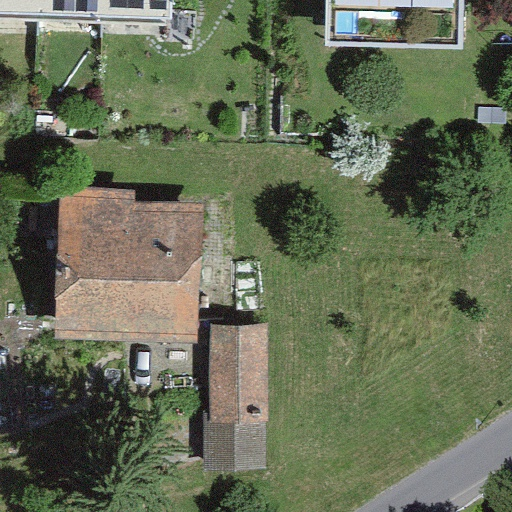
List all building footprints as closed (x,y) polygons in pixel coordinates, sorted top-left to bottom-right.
[(0,0),(0,9),(43,10),(43,0),(0,0)] [(43,0),(43,10),(107,12),(107,0),(43,0)] [(178,0),(107,0),(107,12),(178,14),(178,0)] [(461,0),(327,0),(327,42),(460,46),(461,0)] [(129,193),(66,191),(62,323),(195,327),(198,208),(129,206),(129,193)] [(272,325),(221,325),(220,464),(270,465),(272,325)]
